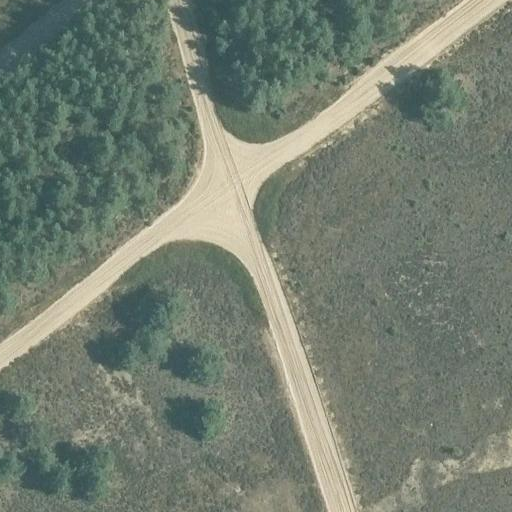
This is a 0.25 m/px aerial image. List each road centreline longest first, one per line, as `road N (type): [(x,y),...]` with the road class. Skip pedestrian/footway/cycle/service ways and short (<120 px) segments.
road 1 (track): [(482,0),(0,353)]
road 2 (unknown): [(179,0),(223,188),(343,511)]
